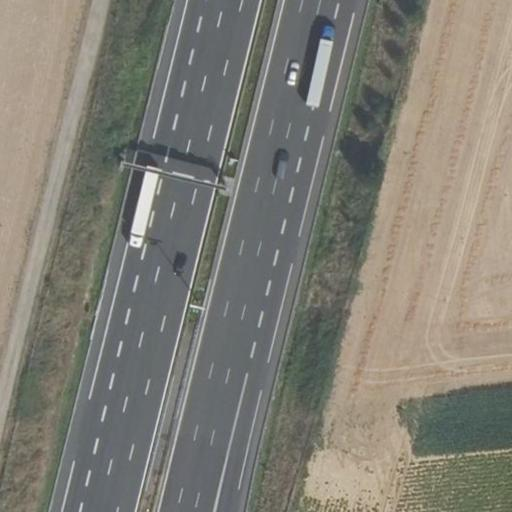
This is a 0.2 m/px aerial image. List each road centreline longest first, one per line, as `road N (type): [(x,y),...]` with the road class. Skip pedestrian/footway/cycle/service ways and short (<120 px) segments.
road 1 (motorway): [(225,0),(99,511)]
road 2 (track): [(0,434),(105,0)]
road 3 (motorway): [(221,366),(313,0)]
road 4 (motorway): [(230,511),(245,436),(221,366)]
road 5 (motorway): [(186,511),(221,366)]
